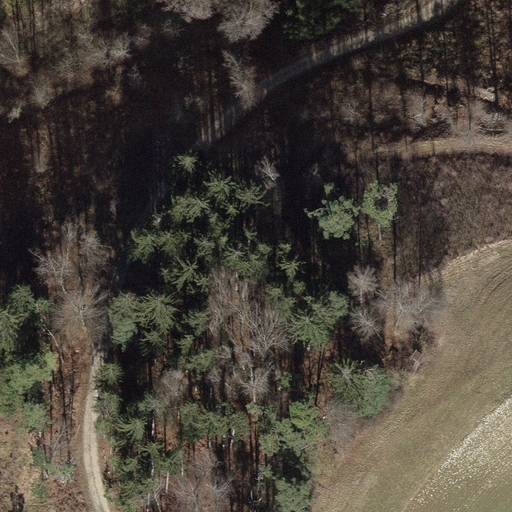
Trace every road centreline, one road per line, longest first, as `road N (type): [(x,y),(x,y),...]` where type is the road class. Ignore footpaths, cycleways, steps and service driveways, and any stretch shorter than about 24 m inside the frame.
road 1 (track): [(110,511),(91,432),(103,323),(149,200),(210,134),(297,67),(441,0)]
road 2 (track): [(326,55),(511,105)]
